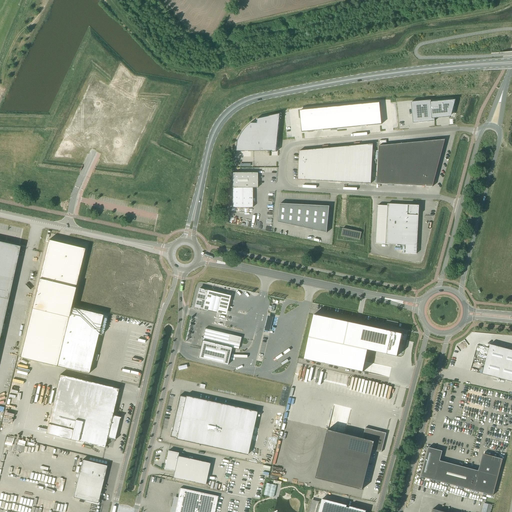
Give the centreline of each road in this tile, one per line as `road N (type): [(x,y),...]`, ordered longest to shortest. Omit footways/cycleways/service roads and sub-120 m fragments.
road 1 (unclassified): [(479,132),(284,149),(281,177),(292,189),(460,204)]
road 2 (tertiary): [(432,69),(234,107),(216,127),(194,209)]
road 3 (unclassified): [(176,269),(113,509)]
road 4 (unclassified): [(135,511),(184,271)]
road 5 (tertiary): [(421,307),(231,265)]
road 6 (unclassified): [(426,328),(379,511)]
road 7 (unclassified): [(400,511),(448,334)]
road 8 (tertiary): [(459,297),(498,129)]
